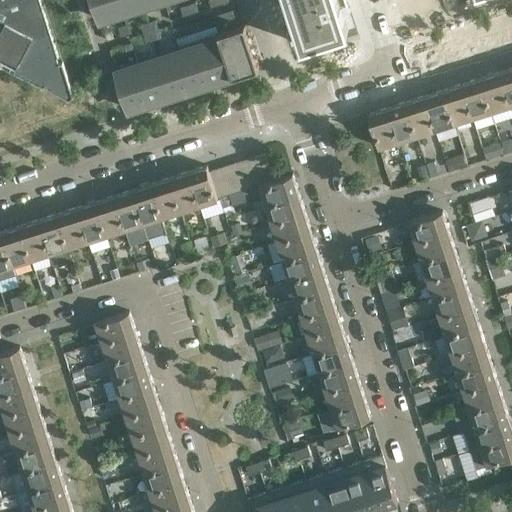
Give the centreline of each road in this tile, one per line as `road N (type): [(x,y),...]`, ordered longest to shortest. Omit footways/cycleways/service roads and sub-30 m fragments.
road 1 (unclassified): [(223,511),(147,284),(0,330)]
road 2 (unclassified): [(0,193),(298,101)]
road 3 (unclassified): [(429,511),(338,225)]
road 4 (unclassified): [(298,101),(511,35)]
road 5 (unclassified): [(511,165),(338,225)]
road 6 (unclassified): [(338,225),(298,101)]
